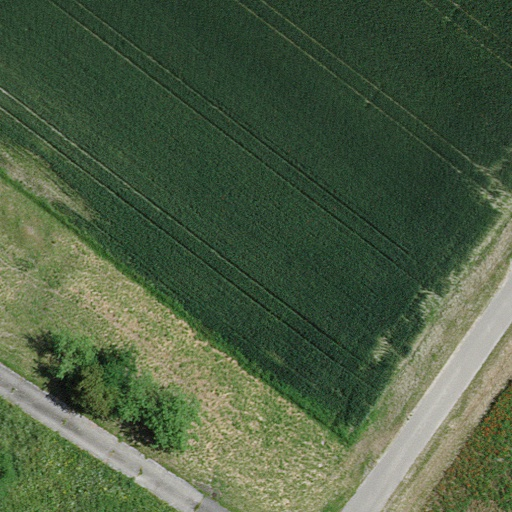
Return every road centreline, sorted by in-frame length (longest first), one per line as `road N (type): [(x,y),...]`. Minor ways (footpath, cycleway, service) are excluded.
road 1 (unclassified): [(358,511),(511,298)]
road 2 (track): [(200,511),(0,381)]
